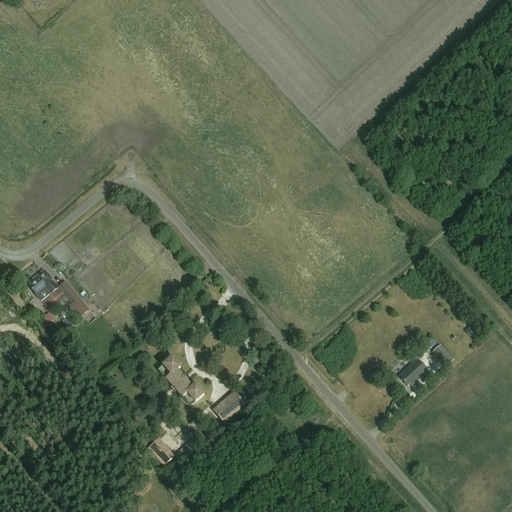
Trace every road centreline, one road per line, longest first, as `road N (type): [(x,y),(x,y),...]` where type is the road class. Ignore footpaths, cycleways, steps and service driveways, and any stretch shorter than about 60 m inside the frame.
road 1 (unclassified): [(431,511),(146,190),(113,187),(32,251),(0,253)]
road 2 (track): [(297,359),(488,189)]
road 3 (track): [(239,511),(344,412)]
